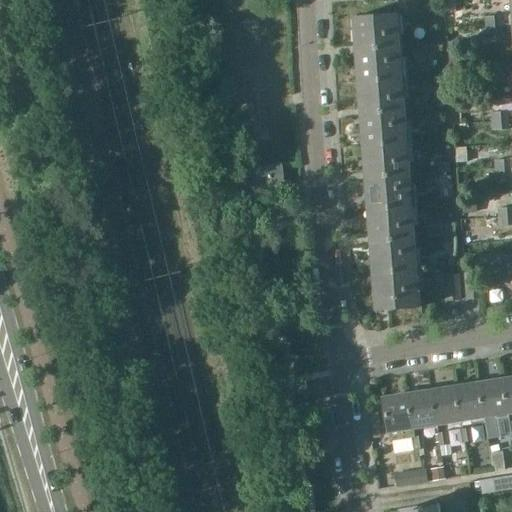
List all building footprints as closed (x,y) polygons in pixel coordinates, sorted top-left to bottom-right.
[(453,0),(442,0),(443,14),(455,13),(453,0)] [(404,78),(399,14),(355,17),(360,82),(404,78)] [(486,18),(486,26),(499,25),(498,17),(486,18)] [(499,34),(499,25),(486,26),(487,35),(499,34)] [(460,52),(447,53),(448,77),(462,76),(460,52)] [(489,75),(504,74),(511,73),(511,64),(488,67),(489,75)] [(505,83),(504,74),(489,75),(490,84),(505,83)] [(360,82),(362,109),(365,146),(409,142),(404,78),(360,82)] [(493,114),(494,122),(506,122),(505,113),(493,114)] [(506,122),(494,122),(494,131),(507,130),(506,122)] [(365,146),(367,173),(370,210),(414,206),(409,142),(365,146)] [(509,170),(511,169),(511,145),(511,152),(511,160),(508,160),(496,161),(497,170),(509,170)] [(437,165),(438,173),(451,172),(450,164),(437,165)] [(281,186),(279,166),(233,170),(234,190),(281,186)] [(509,170),(497,170),(497,179),(510,177),(509,170)] [(474,197),(471,197),(462,198),(463,209),(463,210),(475,209),(474,197)] [(370,210),(372,246),(375,282),(419,278),(414,206),(370,210)] [(511,208),(501,210),(501,218),(511,217),(511,208)] [(511,226),(511,217),(501,218),(485,219),(485,228),(502,227),(511,226)] [(511,256),(500,257),(501,267),(511,265),(511,256)] [(511,265),(501,267),(501,276),(511,274),(511,265)] [(467,299),(481,298),(479,273),(465,274),(467,299)] [(447,301),(460,300),(458,275),(445,276),(447,301)] [(377,311),(421,307),(419,278),(375,282),(377,311)] [(485,416),(509,413),(504,382),(480,385),(485,416)] [(480,385),(457,389),(461,420),(485,416),(480,385)] [(437,424),(461,420),(457,389),(433,393),(437,424)] [(433,393),(409,397),(414,427),(437,424),(433,393)] [(415,438),(414,427),(409,397),(385,400),(391,441),(413,438),(415,438)] [(382,414),(373,415),(374,423),(383,422),(382,414)] [(463,430),(465,444),(474,442),(472,428),(463,430)] [(439,434),(441,448),(451,447),(448,433),(439,434)] [(423,436),(415,438),(413,438),(416,452),(425,450),(423,436)] [(445,481),(443,468),(433,470),(435,482),(445,481)] [(398,488),(429,483),(427,471),(396,475),(398,488)] [(511,477),(493,481),(495,493),(511,490),(511,477)] [(495,493),(493,481),(479,483),(481,496),(495,493)]
